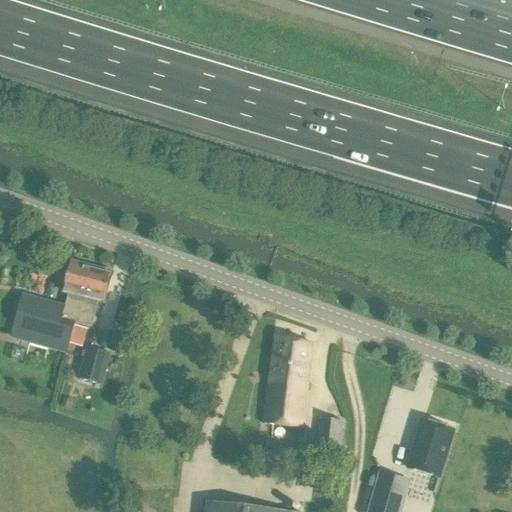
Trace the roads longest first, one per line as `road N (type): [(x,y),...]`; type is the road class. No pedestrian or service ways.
road 1 (unclassified): [(511,381),(0,200)]
road 2 (motorway): [(0,28),(511,176)]
road 3 (motorway): [(511,35),(394,0)]
